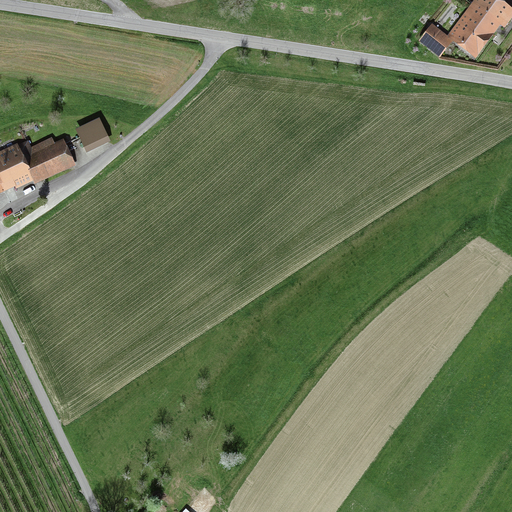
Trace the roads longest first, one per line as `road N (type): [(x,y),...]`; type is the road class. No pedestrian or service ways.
road 1 (residential): [(219,37),(184,90),(0,241)]
road 2 (unclassified): [(219,37),(511,83)]
road 3 (residential): [(94,511),(0,309)]
road 4 (unclassified): [(0,4),(219,37)]
